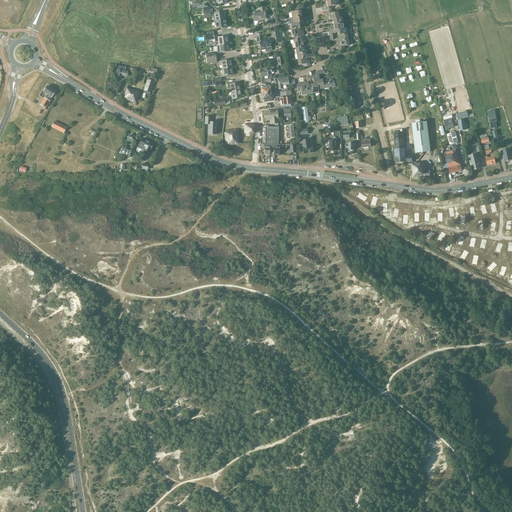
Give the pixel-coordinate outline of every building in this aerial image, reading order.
[(335,0),(334,0),(326,1),(327,4),(324,4),(325,10),(332,9),(332,6),(336,6),(335,0)] [(256,20),(256,21),(266,20),(265,12),(265,6),(259,7),(260,13),(252,14),(253,21),(256,20)] [(291,12),(291,18),(301,17),(300,14),(303,14),(302,8),(295,9),(295,12),(291,12)] [(327,17),(327,20),(338,18),(338,12),(333,13),(333,10),(326,11),(326,14),(329,14),(329,17),(327,17)] [(214,18),(215,22),(224,20),(223,13),(214,14),(211,15),(212,18),(214,18)] [(224,20),(215,22),(216,29),(226,27),(224,20)] [(289,24),(290,30),(300,29),(299,26),(308,25),(307,21),(292,23),(289,24)] [(291,36),(292,35),(292,38),(296,38),(303,37),(302,31),(300,31),(300,29),(290,30),(291,36)] [(218,41),(218,45),(228,44),(227,36),(217,38),(217,36),(214,37),(213,34),(204,35),(205,41),(214,40),(214,42),(218,41)] [(260,50),(266,49),(266,52),(271,51),(271,47),(269,40),(262,41),(261,36),(256,37),(257,42),(259,42),(260,50)] [(305,38),(292,40),(293,43),(294,43),(295,48),(304,47),(303,44),(306,44),(305,38)] [(349,46),(348,43),(348,40),(339,41),(339,44),(337,44),(338,50),(344,49),(344,46),(349,46)] [(228,44),(218,45),(216,46),(217,53),(229,51),(228,44)] [(306,58),(297,60),(298,65),(302,64),(303,67),(309,66),(308,60),(306,61),(306,58)] [(221,65),(222,69),(232,67),(230,60),(218,62),(219,65),(221,65)] [(118,66),(117,70),(116,76),(121,77),(121,76),(127,77),(128,72),(125,71),(125,67),(118,66)] [(232,67),(222,69),(223,76),(233,75),(232,67)] [(262,71),(259,71),(260,77),(267,76),(267,77),(267,78),(271,78),(271,77),(271,73),(270,69),(266,70),(266,69),(265,68),(263,69),(262,70),(262,71)] [(328,79),(329,88),(335,87),(334,82),(337,82),(336,75),(330,76),(330,78),(328,79)] [(282,85),(288,85),(288,78),(277,79),(278,89),(282,89),(282,85)] [(147,80),(144,91),(147,92),(150,93),(153,82),(147,80)] [(229,88),(230,92),(240,91),(239,83),(229,84),(229,86),(227,86),(228,89),(229,88)] [(305,83),(302,83),(302,84),(296,85),(297,91),(300,91),(301,96),(307,95),(305,86),(305,83)] [(261,93),(262,94),(270,93),(270,92),(272,92),(271,88),(270,88),(269,86),(265,86),(265,85),(260,85),(261,90),(260,90),(261,92),(261,93)] [(47,98),(50,100),(55,92),(54,91),(54,90),(53,90),(52,90),(50,88),(48,87),(47,86),(43,92),(45,93),(45,94),(47,95),(47,94),(49,95),(47,98)] [(123,99),(135,103),(139,93),(130,90),(127,89),(123,99)] [(286,98),(279,99),(280,105),(290,104),(292,104),(292,103),(291,97),(290,91),(290,90),(285,91),(286,98)] [(224,100),(225,104),(225,105),(230,105),(229,100),(241,98),(240,91),(230,92),(230,95),(229,96),(229,99),(224,100)] [(270,93),(262,94),(262,96),(261,97),(261,98),(262,99),(262,100),(263,100),(263,102),(271,101),(271,99),(271,98),(270,93)] [(44,98),(40,105),(46,109),(50,102),(44,98)] [(302,113),(304,122),(308,122),(306,113),(307,112),(306,107),(296,108),(297,114),(302,113)] [(493,109),(487,110),(490,129),(496,128),(493,109)] [(264,111),(265,121),(269,121),(269,124),(275,124),(278,123),(277,110),(264,111)] [(347,116),(336,118),(338,127),(348,125),(347,116)] [(205,117),(204,124),(208,124),(207,134),(216,135),(216,127),(217,127),(217,123),(210,122),(211,118),(205,117)] [(51,127),(63,133),(66,127),(54,121),(51,127)] [(426,122),(411,124),(415,153),(430,151),(426,122)] [(244,124),(244,134),(254,134),(253,124),(244,124)] [(443,125),(437,127),(440,138),(446,136),(443,125)] [(270,154),(272,154),(272,127),(265,127),(265,145),(262,145),(262,147),(264,148),(264,156),(270,156),(270,154)] [(275,127),(272,127),(272,154),(274,154),(274,156),(279,156),(279,150),(283,150),(283,145),(278,145),(278,128),(278,127),(275,127)] [(224,133),(226,146),(240,144),(238,130),(228,131),(228,132),(224,133)] [(329,147),(326,147),(327,151),(336,151),(336,144),(339,144),(339,138),(340,138),(340,132),(333,132),(334,138),(333,138),(333,141),(329,141),(329,147)] [(395,163),(402,162),(405,162),(405,165),(411,164),(412,178),(429,177),(429,170),(425,170),(425,164),(420,164),(420,163),(412,164),(412,157),(405,157),(403,132),(393,133),(395,163)] [(454,133),(447,135),(449,145),(450,145),(451,147),(457,146),(456,143),(457,143),(454,133)] [(134,140),(135,137),(130,134),(128,138),(127,138),(125,143),(130,146),(131,144),(132,144),(134,140)] [(480,135),(481,140),(482,144),(489,142),(488,138),(487,138),(486,134),(480,135)] [(364,138),(364,140),(362,140),(362,148),(370,148),(370,140),(367,140),(366,138),(364,138)] [(308,139),(301,140),(301,141),(303,154),(312,153),(311,146),(309,146),(308,139)] [(138,147),(143,150),(142,151),(145,152),(145,151),(149,153),(153,145),(141,140),(138,145),(139,145),(138,147)] [(119,153),(128,157),(131,152),(121,147),(119,153)] [(510,149),(501,151),(503,158),(504,162),(511,160),(511,156),(510,149)] [(456,150),(444,153),(447,164),(448,168),(449,173),(461,169),(457,154),(456,150)] [(491,157),(489,158),(487,158),(487,156),(485,157),(487,166),(495,164),(493,155),(491,155),(491,157)] [(471,161),(473,170),(479,169),(477,161),(478,161),(477,156),(469,158),(470,161),(471,161)] [(362,192),(359,196),(367,201),(370,197),(362,192)] [(432,230),(427,236),(430,240),(436,233),(432,230)] [(443,231),(438,239),(442,241),(447,234),(443,231)] [(468,250),(461,256),(465,260),(472,254),(468,250)] [(495,261),(488,267),(492,271),(498,265),(495,261)]
